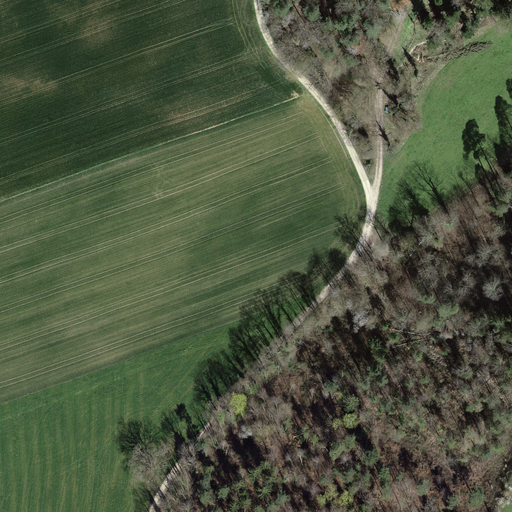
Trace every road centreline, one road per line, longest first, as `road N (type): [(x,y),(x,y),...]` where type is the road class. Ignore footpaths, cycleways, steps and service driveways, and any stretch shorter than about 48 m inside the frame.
road 1 (track): [(151,511),(353,251),(368,204)]
road 2 (track): [(368,204),(350,149),(283,57),(260,0)]
road 3 (track): [(378,85),(378,162),(368,204)]
